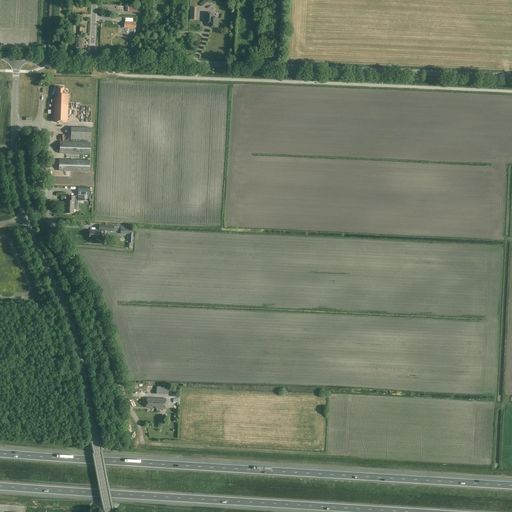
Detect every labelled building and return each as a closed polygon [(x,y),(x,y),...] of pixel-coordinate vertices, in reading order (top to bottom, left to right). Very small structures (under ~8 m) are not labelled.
[(217,27),(218,17),(213,17),(213,13),(206,13),(206,22),(209,22),(209,27),(217,27)] [(81,34),(82,34),(82,27),(78,27),(77,38),(75,38),(74,47),(84,48),(84,35),(81,35),(81,34)] [(50,99),(50,102),(52,102),(52,122),(67,122),(68,94),(63,94),(64,87),(57,86),(56,91),(55,91),(55,97),(54,97),(54,100),(50,99)] [(70,139),(91,140),(91,128),(71,127),(70,139)] [(59,155),(90,156),(90,142),(60,141),(59,155)] [(89,172),(90,159),(59,158),(59,171),(89,172)] [(75,196),(68,196),(68,200),(65,200),(65,213),(73,213),(74,205),(75,196)] [(101,239),(101,231),(114,232),(114,226),(99,225),(99,231),(90,231),(89,238),(90,238),(90,243),(94,243),(95,238),(101,239)] [(169,387),(157,386),(156,395),(169,395),(169,387)] [(166,399),(147,398),(146,408),(166,409),(166,399)]
